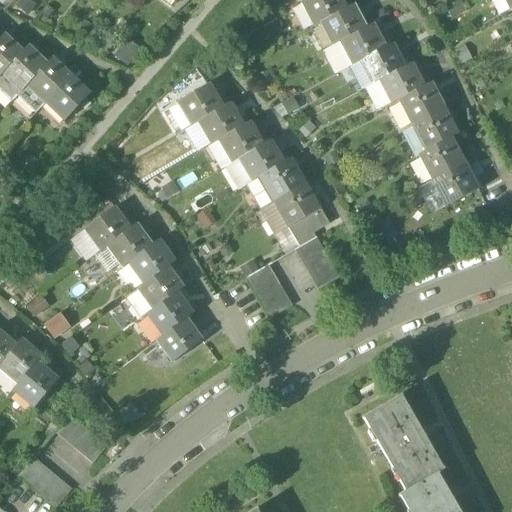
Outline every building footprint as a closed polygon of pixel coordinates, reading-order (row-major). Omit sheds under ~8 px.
[(36,7),(26,0),(20,0),(15,8),(28,18),(36,7)] [(159,0),(170,8),(176,0),(159,0)] [(313,28),(320,25),(346,11),(339,0),(308,0),(300,4),(313,28)] [(502,0),(488,0),(498,17),(509,12),(502,0)] [(511,0),(502,0),(509,12),(511,10),(511,0)] [(332,48),(339,44),(365,30),(353,7),(346,11),(320,25),(332,48)] [(320,25),(313,28),(309,31),(321,54),(323,53),(332,48),(320,25)] [(352,67),(359,63),(385,50),(372,27),(365,30),(339,44),(352,67)] [(0,77),(2,76),(22,55),(4,37),(0,41),(0,77)] [(114,57),(127,67),(141,50),(127,39),(114,57)] [(332,48),(323,53),(335,76),(348,69),(352,67),(339,44),(332,48)] [(371,87),(378,83),(404,69),(392,46),(385,50),(359,63),(371,87)] [(471,61),(464,47),(454,52),(461,66),(471,61)] [(22,55),(2,76),(21,93),(26,87),(46,66),(28,49),(22,55)] [(26,87),(45,105),(70,78),(52,61),(46,66),(26,87)] [(352,67),(348,69),(360,92),(364,90),(371,87),(359,63),(352,67)] [(390,106),(397,102),(423,89),(411,66),(404,69),(378,83),(390,106)] [(17,98),(21,93),(2,76),(0,77),(0,93),(11,104),(17,98)] [(89,96),(70,78),(45,105),(64,123),(89,96)] [(371,87),(364,90),(376,114),(390,106),(378,83),(371,87)] [(397,102),(411,128),(444,111),(430,85),(423,89),(397,102)] [(190,128),(197,124),(222,109),(208,86),(176,105),(190,128)] [(35,115),(45,105),(26,87),(21,93),(17,98),(35,115)] [(299,111),(293,98),(280,105),(287,118),(299,111)] [(229,105),(222,109),(197,124),(210,147),(217,143),(242,128),(229,105)] [(411,128),(425,154),(451,140),(457,136),(444,111),(411,128)] [(249,124),(242,128),(217,143),(231,165),(238,161),(263,146),(249,124)] [(425,154),(411,128),(400,134),(414,159),(418,158),(425,154)] [(418,158),(431,183),(464,166),(451,140),(425,154),(418,158)] [(269,142),(263,146),(238,161),(251,184),(258,180),(283,165),(269,142)] [(16,169),(6,158),(0,164),(0,180),(2,183),(16,169)] [(238,161),(231,165),(223,170),(237,193),(245,187),(251,184),(238,161)] [(283,165),(258,180),(273,205),(305,186),(290,161),(283,165)] [(478,192),(464,166),(431,183),(445,209),(478,192)] [(260,212),(273,205),(258,180),(251,184),(245,187),(260,212)] [(179,194),(172,182),(160,189),(167,201),(179,194)] [(445,209),(431,183),(417,191),(430,217),(445,209)] [(320,212),(305,186),(273,205),(287,230),(320,212)] [(374,214),(367,201),(354,208),(361,221),(374,214)] [(273,205),(260,212),(255,215),(261,226),(265,224),(284,257),(295,251),(299,249),(296,245),(287,230),(273,205)] [(84,231),(100,253),(106,248),(130,231),(113,209),(84,231)] [(216,224),(206,211),(194,219),(203,232),(216,224)] [(328,226),(320,212),(287,230),(296,245),(312,235),(328,226)] [(121,270),(128,265),(151,248),(136,227),(130,231),(106,248),(119,266),(121,270)] [(299,249),(315,240),(312,235),(296,245),(299,249)] [(295,251),(301,262),(321,250),(315,240),(299,249),(295,251)] [(128,265),(144,286),(167,269),(174,264),(158,243),(151,248),(128,265)] [(107,274),(119,266),(106,248),(100,253),(95,257),(107,274)] [(327,260),(321,250),(301,262),(307,272),(327,260)] [(333,270),(327,260),(307,272),(313,281),(333,270)] [(253,267),(242,273),(246,279),(256,273),(253,267)] [(14,268),(0,278),(0,280),(8,291),(23,280),(14,268)] [(246,279),(253,290),(273,279),(266,268),(256,273),(246,279)] [(144,286),(137,291),(153,312),(176,295),(183,290),(167,269),(144,286)] [(339,280),(333,270),(313,281),(319,292),(339,280)] [(253,290),(259,300),(278,288),(273,279),(253,290)] [(259,300),(264,310),(284,298),(278,288),(259,300)] [(146,317),(153,312),(137,291),(126,299),(141,321),(146,317)] [(146,317),(162,338),(186,321),(192,316),(176,295),(153,312),(146,317)] [(290,309),(284,298),(264,310),(271,320),(290,309)] [(29,308),(35,316),(45,309),(39,301),(29,308)] [(70,329),(59,315),(42,327),(53,342),(70,329)] [(202,343),(186,321),(162,338),(156,343),(172,365),(202,343)] [(0,365),(16,347),(0,334),(0,365)] [(80,349),(72,339),(60,347),(68,358),(80,349)] [(0,365),(0,372),(17,387),(36,364),(41,358),(21,341),(16,347),(0,365)] [(57,381),(36,364),(17,387),(12,393),(33,410),(57,381)] [(362,421),(405,494),(437,476),(443,472),(400,399),(386,407),(387,407),(381,411),(381,410),(362,421)] [(142,419),(130,403),(118,413),(130,428),(142,419)] [(54,435),(64,443),(79,425),(69,417),(54,435)] [(88,432),(79,425),(64,443),(72,451),(88,432)] [(96,439),(88,432),(72,451),(81,458),(96,439)] [(106,447),(96,439),(81,458),(91,466),(106,447)] [(18,478),(28,486),(43,468),(33,460),(18,478)] [(28,486),(37,494),(52,475),(43,468),(28,486)] [(37,494),(45,501),(60,482),(52,475),(37,494)] [(399,498),(406,511),(457,511),(437,476),(405,494),(399,498)] [(70,490),(60,482),(45,501),(55,509),(70,490)]
